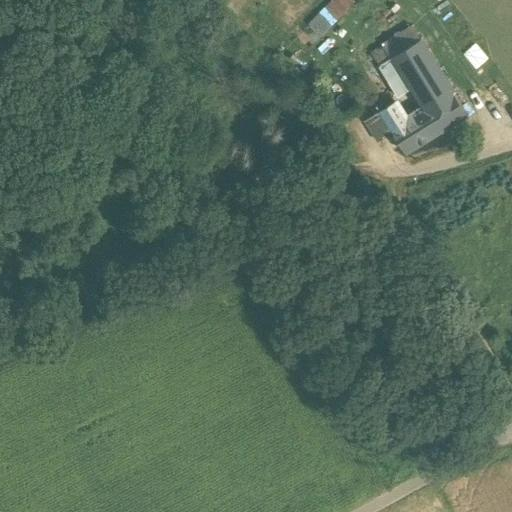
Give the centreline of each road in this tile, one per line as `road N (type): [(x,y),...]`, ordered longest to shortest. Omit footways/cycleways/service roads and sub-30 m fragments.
road 1 (track): [(396,194),(269,222),(0,344)]
road 2 (track): [(396,194),(511,404)]
road 3 (unclassified): [(365,511),(511,431)]
